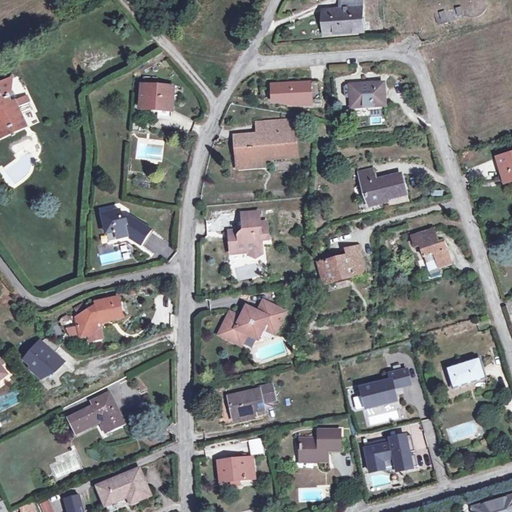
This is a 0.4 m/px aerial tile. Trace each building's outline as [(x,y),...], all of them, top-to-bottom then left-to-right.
[(361,0),(341,2),(341,10),(324,12),(326,34),(364,30),(361,0)] [(450,9),(450,8),(451,7),(451,6),(451,5),(451,4),(451,3),(450,2),(450,1),(449,0),(430,0),(431,0),(430,1),(430,2),(430,3),(430,4),(430,6),(430,7),(430,8),(431,9),(431,11),(432,11),(432,12),(433,13),(434,13),(435,14),(438,26),(466,17),(467,18),(468,18),(470,18),(472,18),(473,18),(475,18),(476,18),(478,17),(479,16),(480,15),(482,14),(483,13),(484,12),(485,11),(485,9),(486,8),(487,6),(487,5),(487,3),(487,2),(487,0),(486,0),(455,0),(455,1),(455,3),(455,4),(456,6),(456,7),(450,9)] [(413,34),(394,35),(395,42),(413,41),(413,34)] [(145,79),(144,86),(154,87),(155,79),(145,79)] [(8,121),(21,115),(17,108),(29,102),(27,97),(10,104),(9,101),(10,100),(9,98),(10,97),(11,85),(7,81),(0,84),(0,133),(12,128),(8,121)] [(311,82),(272,85),(273,101),(302,106),(312,105),(312,102),(322,101),(321,93),(312,93),(311,84),(311,82)] [(321,83),(311,84),(312,93),(321,93),(321,83)] [(384,83),(350,85),(352,108),(386,105),(384,83)] [(173,89),(154,87),(144,86),(142,86),(141,109),(159,110),(159,108),(171,109),(173,89)] [(33,110),(29,102),(17,108),(21,115),(33,110)] [(26,127),(21,115),(8,121),(12,128),(0,133),(0,137),(1,139),(26,127)] [(293,120),(281,122),(282,130),(280,130),(280,134),(282,134),(294,133),(293,120)] [(296,157),(294,133),(282,134),(280,134),(280,130),(282,130),(281,122),(261,123),(262,139),(257,139),(257,136),(236,138),(238,164),(262,162),(261,159),(296,157)] [(511,152),(498,156),(504,178),(511,175),(511,152)] [(401,175),(376,182),(373,170),(359,173),(362,186),(366,185),(368,193),(366,193),(370,207),(387,202),(387,200),(406,195),(401,175)] [(130,218),(122,219),(120,211),(103,216),(107,234),(115,232),(117,238),(129,236),(130,238),(130,239),(141,245),(150,231),(130,218)] [(237,236),(230,237),(232,254),(248,253),(248,255),(256,259),(262,254),(261,241),(268,240),(267,223),(260,224),(259,213),(242,214),(244,230),(243,231),(242,231),(241,232),(240,233),(239,234),(238,235),(237,236)] [(443,243),(437,246),(432,231),(412,237),(415,248),(420,246),(424,257),(434,254),(439,268),(450,264),(443,243)] [(144,245),(167,260),(174,248),(151,233),(144,245)] [(351,270),(363,266),(358,247),(346,251),(347,257),(318,264),(323,285),(353,277),(351,270)] [(365,274),(363,266),(351,270),(353,277),(365,274)] [(95,303),(95,306),(77,317),(79,325),(77,326),(79,332),(81,331),(82,337),(89,336),(90,340),(93,340),(95,341),(101,340),(103,337),(100,327),(99,324),(123,319),(118,297),(95,303)] [(241,318),(230,313),(219,335),(236,344),(241,332),(248,335),(262,330),(263,329),(270,332),(272,328),(276,331),(286,312),(263,302),(258,313),(251,309),(249,314),(244,312),(241,318)] [(262,330),(248,335),(257,340),(262,330)] [(243,347),(248,335),(241,332),(236,344),(243,347)] [(39,344),(25,361),(32,367),(30,369),(40,377),(53,371),(56,373),(61,366),(58,363),(61,360),(54,354),(60,347),(48,337),(39,344)] [(479,359),(446,369),(453,390),(485,379),(479,359)] [(389,374),(391,381),(361,388),(366,409),(396,402),(393,389),(410,385),(406,370),(389,374)] [(272,385),(259,388),(260,390),(229,397),(233,418),(264,412),(263,404),(276,401),(272,385)] [(107,424),(112,432),(126,425),(117,407),(114,409),(112,404),(115,403),(110,393),(90,402),(93,407),(67,420),(75,435),(100,423),(102,427),(107,424)] [(106,435),(112,432),(107,424),(102,427),(106,435)] [(318,460),(318,463),(327,463),(327,455),(326,455),(326,450),(327,451),(339,451),(340,431),(318,431),(318,439),(300,439),(300,444),(299,444),(299,451),(304,451),(304,460),(318,460)] [(375,447),(365,450),(370,473),(384,470),(383,461),(394,459),(396,471),(417,467),(415,456),(410,457),(409,452),(414,451),(410,435),(389,440),(390,444),(375,447)] [(248,439),(249,454),(264,453),(263,438),(248,439)] [(304,451),(299,451),(299,463),(318,463),(318,460),(304,460),(304,451)] [(231,482),(239,481),(254,479),(251,458),(218,462),(221,483),(231,482)] [(139,470),(98,487),(106,506),(128,496),(131,504),(150,496),(139,470)] [(85,511),(79,495),(64,500),(68,511),(85,511)] [(511,511),(511,495),(472,507),(473,511),(511,511)] [(49,501),(42,504),(45,511),(52,508),(49,501)] [(22,507),(23,511),(35,511),(32,503),(22,507)]
